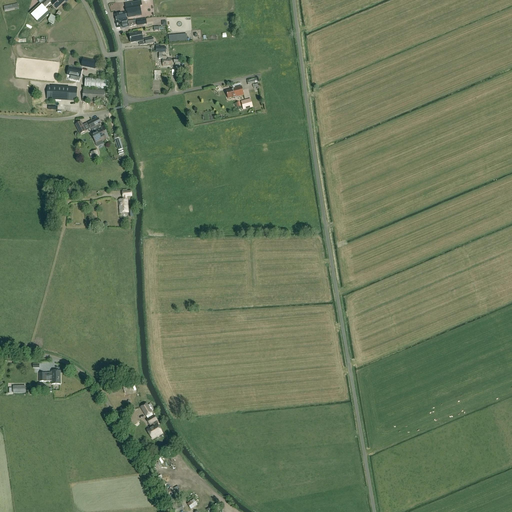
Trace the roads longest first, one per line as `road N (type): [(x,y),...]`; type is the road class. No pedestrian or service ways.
road 1 (unclassified): [(373,511),(294,0)]
road 2 (unclassified): [(170,511),(84,373),(45,355),(0,349)]
road 3 (unknown): [(64,227),(32,353)]
